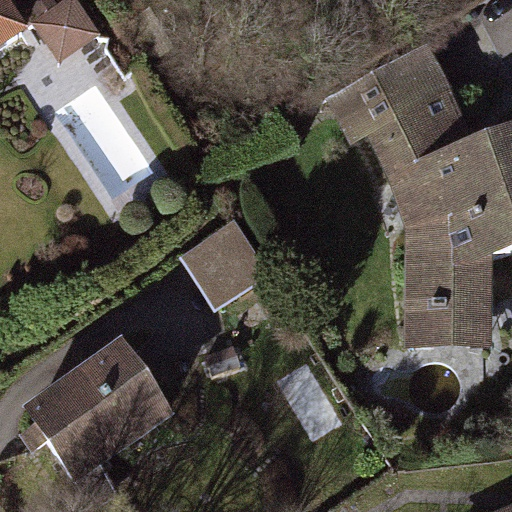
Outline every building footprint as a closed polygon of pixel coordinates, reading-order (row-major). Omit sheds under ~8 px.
[(0,51),(23,36),(0,1),(0,51)] [(60,68),(100,42),(74,2),(34,29),(60,68)] [(511,141),(472,155),(425,58),(355,96),(397,185),(415,234),(414,318),(447,318),(448,312),(468,312),(468,270),(511,255),(511,141)] [(186,264),(218,318),(274,285),(242,230),(186,264)] [(75,484),(165,422),(123,361),(33,422),(75,484)]
